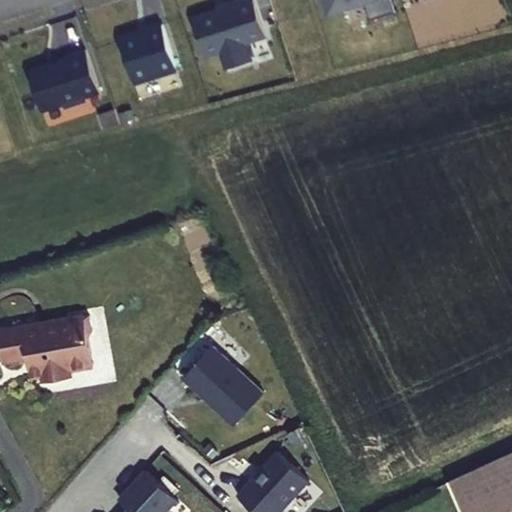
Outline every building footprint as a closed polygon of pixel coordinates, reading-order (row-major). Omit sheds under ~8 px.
[(231,0),(198,11),(211,50),(226,45),(232,63),(258,54),(252,36),(272,30),(261,0),(231,0)] [(334,0),(336,5),(353,0),(372,0),(377,12),(402,4),(400,0),(334,0)] [(152,23),(153,26),(126,35),(139,75),(182,61),(168,18),(152,23)] [(71,50),(72,52),(35,64),(47,104),(68,97),(73,99),(92,93),(91,90),(105,85),(91,43),(71,50)] [(86,315),(0,325),(0,355),(1,364),(28,360),(31,379),(94,371),(86,315)] [(511,511),(511,457),(460,482),(474,511),(511,511)] [(145,511),(168,488),(136,459),(123,473),(124,474),(110,490),(118,497),(134,511),(145,511)] [(134,511),(118,497),(108,507),(114,511),(134,511)]
